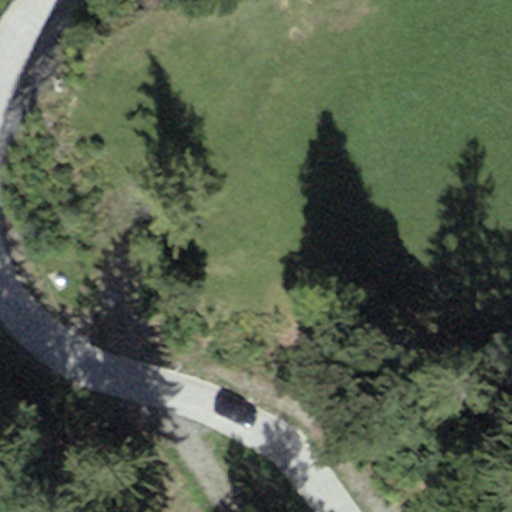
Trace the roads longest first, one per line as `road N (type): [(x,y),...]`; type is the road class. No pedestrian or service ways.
road 1 (track): [(0,282),(58,357),(206,400),(313,473),(339,511)]
road 2 (track): [(158,387),(216,511)]
road 3 (track): [(111,511),(0,452)]
